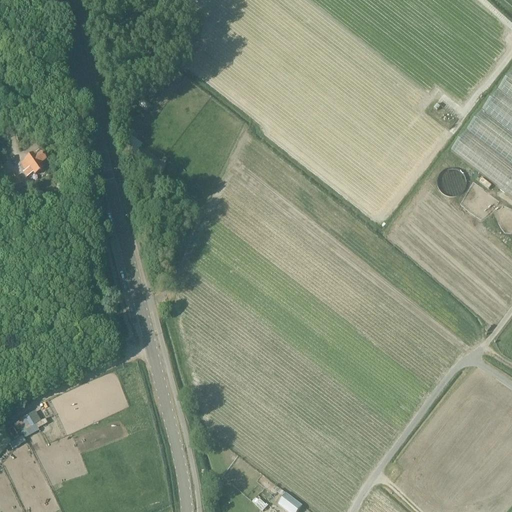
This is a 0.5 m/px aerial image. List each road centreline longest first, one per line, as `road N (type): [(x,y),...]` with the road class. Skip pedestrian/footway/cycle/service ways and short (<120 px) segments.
road 1 (tertiary): [(186,511),(62,0)]
road 2 (unknown): [(135,352),(78,156),(0,32)]
